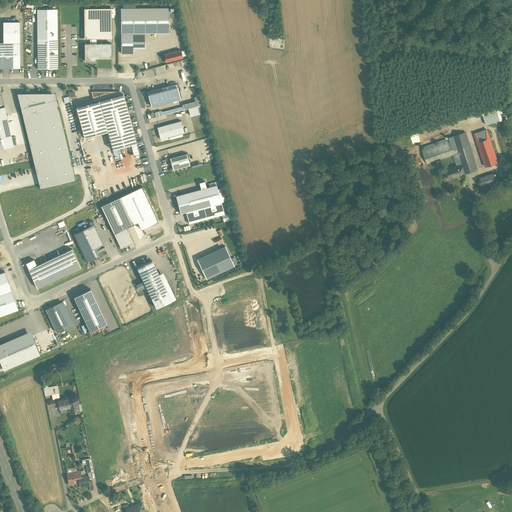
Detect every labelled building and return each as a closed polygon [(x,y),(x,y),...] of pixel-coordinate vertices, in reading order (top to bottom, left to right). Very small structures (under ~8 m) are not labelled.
[(37,9),(37,39),(57,38),(57,8),(37,9)] [(145,33),(169,33),(169,8),(121,8),(121,53),(133,53),(133,48),(145,48),(145,33)] [(84,43),(84,61),(92,61),(96,61),(96,58),(111,58),(111,43),(95,43),(95,39),(111,39),(111,9),(84,9),(84,39),(90,39),(90,43),(84,43)] [(0,67),(6,67),(20,67),(20,20),(2,20),(3,41),(0,41),(0,67)] [(37,39),(38,69),(45,69),(57,68),(57,38),(37,39)] [(164,54),(166,62),(183,58),(181,50),(164,54)] [(159,88),(147,91),(152,107),(181,99),(176,83),(159,88)] [(94,102),(99,100),(107,131),(112,149),(136,143),(135,138),(133,130),(123,94),(120,95),(120,91),(91,91),(94,102)] [(39,183),(40,188),(75,179),(75,175),(73,170),(71,157),(55,93),(17,93),(21,109),(33,159),(35,167),(39,183)] [(0,148),(14,146),(5,106),(3,107),(0,96),(0,95),(0,148)] [(107,131),(99,100),(94,102),(76,107),(84,137),(107,131)] [(199,105),(198,100),(183,104),(184,109),(199,105)] [(183,105),(162,111),(163,114),(184,108),(183,105)] [(189,109),(191,116),(201,113),(200,106),(189,109)] [(497,110),(483,114),(486,124),(500,120),(497,110)] [(159,126),(157,127),(158,132),(160,139),(185,132),(182,121),(159,126)] [(488,129),(475,133),(487,167),(499,162),(488,129)] [(467,132),(422,147),(428,164),(454,156),(457,165),(445,169),(448,180),(479,170),(467,132)] [(170,158),(171,164),(173,169),(190,165),(187,153),(170,158)] [(496,173),(481,178),(484,186),(499,182),(496,173)] [(216,184),(176,196),(178,205),(180,213),(186,212),(189,223),(224,213),(216,184)] [(142,186),(120,197),(133,224),(138,222),(142,229),(158,221),(142,186)] [(120,197),(101,206),(114,233),(125,228),(133,224),(120,197)] [(94,224),(73,234),(86,261),(99,255),(96,250),(104,246),(94,224)] [(114,233),(121,248),(132,243),(125,228),(114,233)] [(220,236),(214,239),(216,243),(217,242),(218,245),(223,242),(220,236)] [(224,245),(197,258),(207,279),(235,265),(224,245)] [(99,255),(100,258),(103,256),(108,254),(104,246),(96,250),(99,255)] [(29,270),(37,288),(81,268),(72,249),(37,266),(29,270)] [(34,259),(26,263),(29,270),(37,266),(34,259)] [(137,267),(156,308),(175,299),(167,280),(162,281),(152,260),(137,267)] [(5,271),(0,273),(0,315),(18,309),(5,271)] [(90,289),(73,296),(90,331),(107,323),(90,289)] [(62,301),(46,309),(57,332),(74,324),(62,301)] [(222,342),(223,347),(258,340),(254,320),(219,327),(220,330),(222,342)] [(214,344),(222,342),(220,330),(212,331),(214,344)] [(39,354),(30,331),(0,343),(0,360),(4,369),(39,354)] [(327,346),(296,352),(305,402),(336,396),(327,346)] [(119,382),(114,383),(109,353),(89,357),(98,406),(117,402),(115,393),(121,392),(119,382)] [(216,375),(217,378),(219,391),(222,404),(272,394),(266,365),(216,375)] [(217,378),(198,382),(200,395),(219,391),(217,378)] [(54,386),(44,388),(45,396),(56,393),(54,386)] [(68,398),(61,400),(61,398),(49,401),(51,406),(57,405),(59,405),(60,409),(70,407),(70,408),(72,410),(73,413),(79,411),(77,401),(69,402),(68,398)] [(80,471),(67,473),(67,474),(68,474),(69,478),(68,478),(69,484),(79,482),(78,477),(81,476),(80,471)] [(81,476),(78,477),(79,482),(80,486),(89,484),(90,484),(90,481),(88,475),(81,476)]
